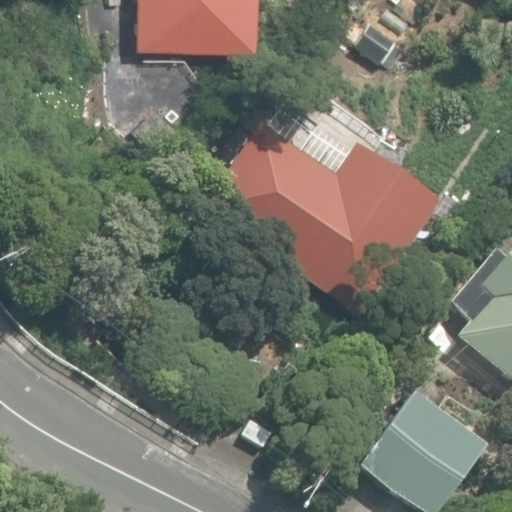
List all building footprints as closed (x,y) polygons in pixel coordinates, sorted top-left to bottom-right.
[(133,0),(134,45),(249,45),(248,0),(133,0)] [(198,211),(357,318),(435,203),(350,146),(330,175),(256,126),(198,211)] [(450,339),(511,389),(511,241),(494,263),(485,255),(442,308),(463,324),(450,339)] [(247,413),(284,438),(326,378),(289,352),(247,413)] [(350,470),(409,511),(434,511),(478,450),(403,396),(350,470)]
